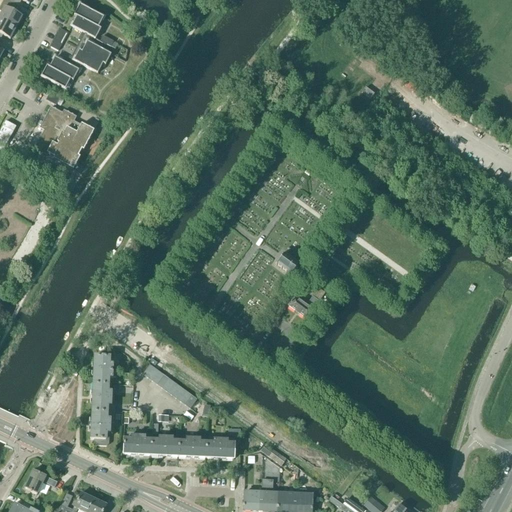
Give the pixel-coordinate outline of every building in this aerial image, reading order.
[(0,15),(0,20),(15,29),(21,17),(12,12),(15,7),(3,1),(0,6),(0,12),(1,13),(0,15)] [(82,34),(80,37),(100,48),(102,44),(109,48),(112,42),(102,37),(99,42),(95,40),(100,30),(98,28),(103,19),(79,6),(73,16),(76,18),(71,28),(82,34)] [(9,40),(15,29),(0,20),(0,34),(0,35),(9,40)] [(58,52),(68,34),(60,30),(50,48),(58,52)] [(99,49),(100,48),(80,37),(78,41),(80,42),(71,58),(69,57),(67,61),(74,64),(75,63),(97,75),(102,65),(105,66),(111,56),(99,49)] [(74,64),(67,61),(65,65),(54,59),(49,69),(46,67),(41,78),(65,91),(70,81),(73,82),(78,72),(72,68),(74,64)] [(370,101),(374,95),(365,89),(361,94),(370,101)] [(62,114),(50,108),(42,124),(39,122),(38,125),(40,127),(39,129),(44,132),(34,150),(46,157),(47,155),(54,159),(53,160),(73,171),(79,158),(78,157),(81,151),(83,152),(93,132),(81,125),(80,126),(73,123),(76,118),(63,111),(62,114)] [(114,126),(119,119),(114,115),(109,122),(114,126)] [(5,122),(0,131),(0,153),(1,154),(16,128),(5,122)] [(49,220),(38,214),(11,263),(22,269),(49,220)] [(295,277),(300,269),(298,266),(283,255),(276,265),(291,276),(295,277)] [(311,283),(314,278),(306,273),(303,278),(311,283)] [(313,312),(319,303),(318,303),(325,294),(319,289),(313,298),(306,307),(294,299),(288,307),(307,321),(313,312)] [(115,379),(116,366),(109,365),(109,358),(94,357),(90,440),(94,440),(93,445),(96,447),(106,448),(108,445),(109,424),(114,425),(114,422),(120,422),(120,416),(114,415),(114,414),(107,414),(107,406),(110,406),(111,393),(107,393),(108,379),(115,379)] [(147,379),(154,370),(149,366),(142,376),(147,379)] [(152,383),(159,373),(154,370),(147,379),(152,383)] [(156,386),(164,376),(159,373),(152,383),(156,386)] [(161,390),(168,380),(164,376),(156,386),(161,390)] [(166,393),(173,383),(168,380),(161,390),(166,393)] [(171,396),(178,387),(173,383),(166,393),(171,396)] [(175,400),(183,390),(178,387),(171,396),(175,400)] [(180,403),(187,394),(183,390),(175,400),(180,403)] [(185,407),(192,397),(187,394),(180,403),(185,407)] [(192,397),(185,407),(190,410),(197,400),(192,397)] [(144,441),(144,438),(131,437),(130,441),(123,440),(123,456),(233,461),(234,445),(226,445),(227,442),(213,441),(213,444),(199,444),(199,441),(186,440),(185,443),(172,442),(172,439),(158,439),(158,442),(144,441)] [(268,459),(272,454),(263,448),(260,453),(268,459)] [(276,465),(280,460),(272,454),(268,459),(276,465)] [(57,483),(45,478),(32,471),(24,489),(30,492),(29,492),(31,493),(37,495),(43,483),(54,489),(57,483)] [(247,511),(259,511),(261,494),(244,493),(243,506),(242,506),(242,508),(243,508),(243,511),(247,511)] [(80,511),(87,511),(93,500),(80,494),(72,511),(66,509),(67,508),(61,505),(57,511),(74,511),(76,510),(80,511)] [(276,511),(278,495),(261,494),(259,511),(276,511)] [(293,511),(294,496),(278,495),(276,511),(293,511)] [(294,496),(293,511),(310,511),(311,511),(311,509),(311,496),(294,496)] [(93,500),(87,511),(102,511),(106,506),(93,500)] [(340,511),(343,507),(335,501),(332,505),(340,511)] [(382,511),(385,509),(375,501),(366,511),(382,511)]
